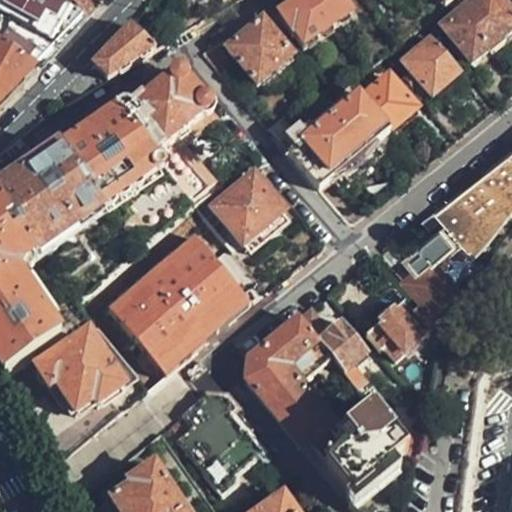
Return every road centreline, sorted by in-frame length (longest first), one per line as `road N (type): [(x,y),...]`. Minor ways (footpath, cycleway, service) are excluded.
road 1 (residential): [(332,511),(218,361),(344,246)]
road 2 (residential): [(183,51),(344,246)]
road 3 (residential): [(344,246),(511,117)]
road 4 (residential): [(0,152),(183,51)]
road 5 (unclassified): [(136,0),(0,133)]
